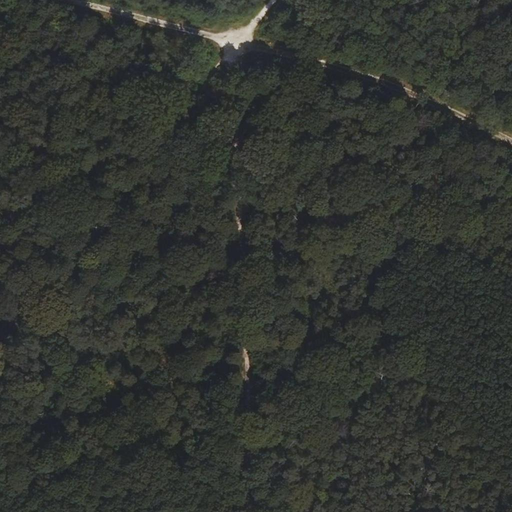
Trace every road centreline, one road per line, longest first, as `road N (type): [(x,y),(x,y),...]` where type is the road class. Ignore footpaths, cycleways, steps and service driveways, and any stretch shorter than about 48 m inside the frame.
road 1 (track): [(235,43),(249,511)]
road 2 (track): [(0,223),(185,112),(235,43)]
road 3 (track): [(511,142),(367,77),(235,43)]
road 4 (track): [(235,43),(66,0)]
